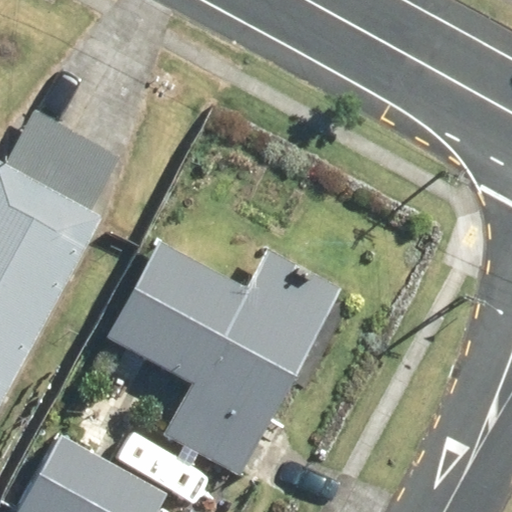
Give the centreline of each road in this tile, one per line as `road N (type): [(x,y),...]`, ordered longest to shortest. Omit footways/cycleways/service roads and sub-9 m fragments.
road 1 (residential): [(303,0),(511,114)]
road 2 (residential): [(435,511),(511,370)]
